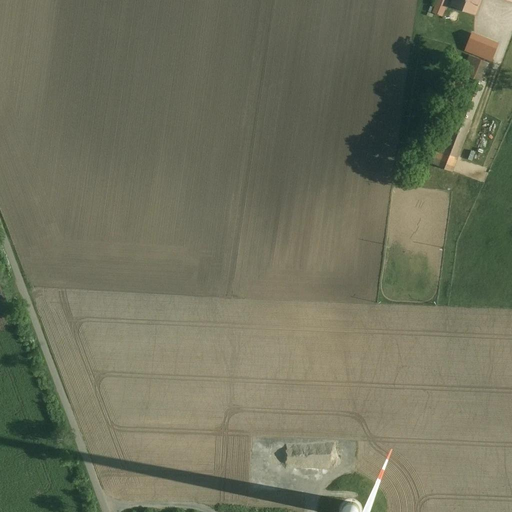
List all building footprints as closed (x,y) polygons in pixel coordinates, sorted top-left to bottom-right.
[(446,0),(437,0),(432,13),(443,17),(449,1),(446,0)] [(481,0),(451,0),(450,4),(476,13),(481,0)] [(474,51),(490,59),(496,46),(479,39),(474,51)] [(475,112),(486,81),(483,80),(490,61),(481,58),(463,107),(475,112)] [(457,166),(471,119),(451,113),(436,164),(446,167),(447,163),(457,166)]
